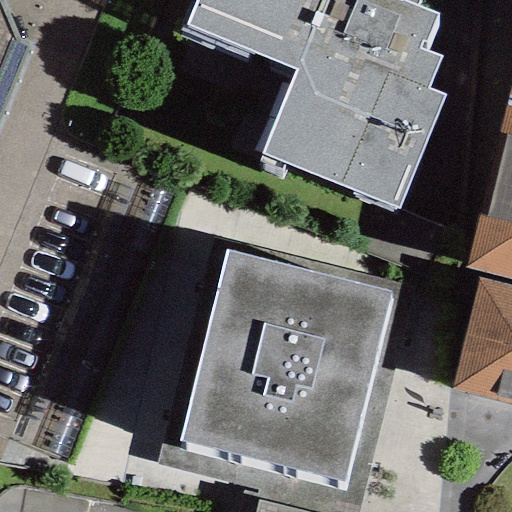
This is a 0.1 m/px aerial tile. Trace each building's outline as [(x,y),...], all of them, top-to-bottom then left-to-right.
[(191,0),(182,23),(296,70),(257,163),(282,174),(285,167),(395,212),(443,97),(426,90),(439,59),(421,52),(436,16),(415,8),(418,0),(191,0)] [(511,79),(466,255),(482,260),(511,267),(511,79)] [(511,267),(482,260),(452,379),(511,393),(511,267)] [(392,305),(226,264),(178,455),(344,496),(392,305)] [(301,511),(256,501),(253,511),(301,511)]
